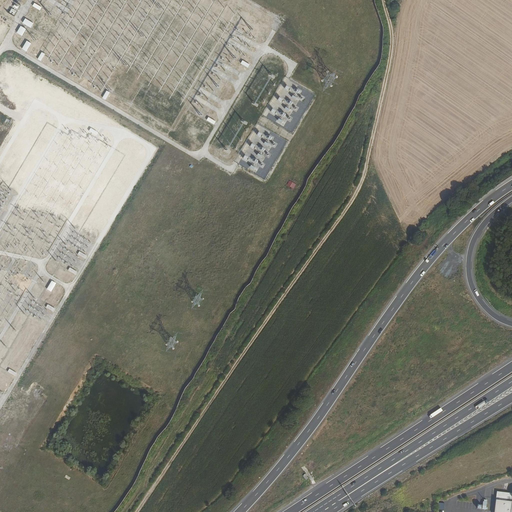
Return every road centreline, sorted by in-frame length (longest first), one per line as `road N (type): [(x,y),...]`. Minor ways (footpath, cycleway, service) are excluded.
road 1 (track): [(386,0),(394,57),(358,198),(140,511)]
road 2 (motorway): [(511,184),(428,260),(319,416),(238,511)]
road 3 (trunk): [(511,365),(290,511)]
road 4 (trunk): [(344,496),(511,379)]
road 5 (motorway): [(344,496),(511,398)]
road 6 (motorway): [(511,324),(487,309),(468,274),(475,236),(511,199)]
